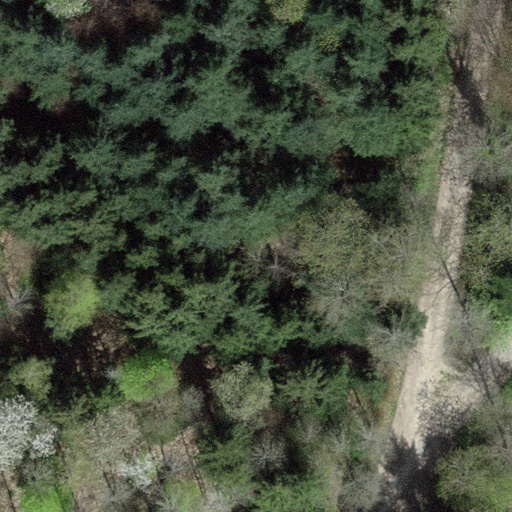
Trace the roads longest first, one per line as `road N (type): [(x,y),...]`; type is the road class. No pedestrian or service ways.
road 1 (motorway): [(74,511),(511,248)]
road 2 (track): [(399,460),(499,0)]
road 3 (motorway): [(259,0),(0,149)]
road 4 (track): [(511,345),(399,460)]
